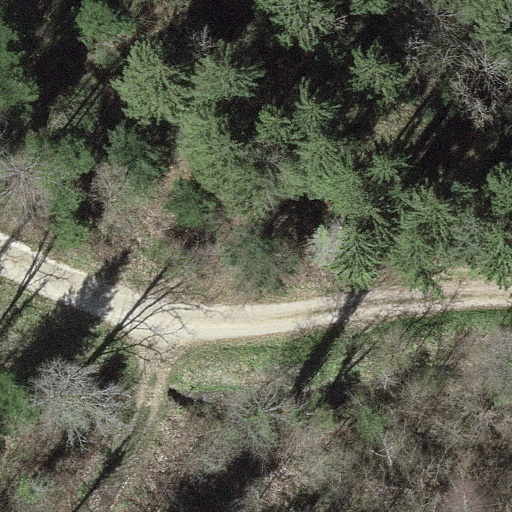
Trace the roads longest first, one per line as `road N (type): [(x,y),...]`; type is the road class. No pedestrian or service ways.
road 1 (track): [(511,298),(254,321),(162,321),(0,251)]
road 2 (track): [(93,511),(139,414),(162,321)]
